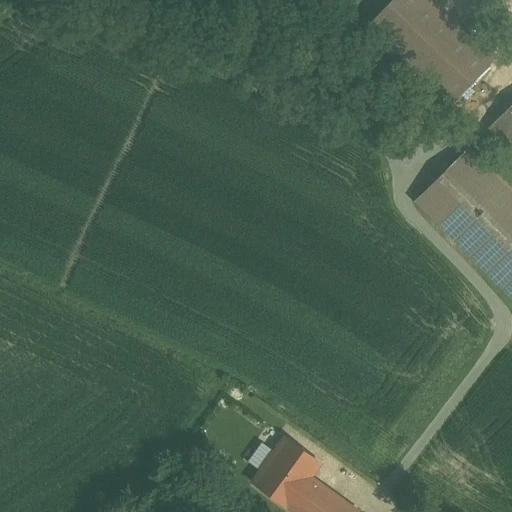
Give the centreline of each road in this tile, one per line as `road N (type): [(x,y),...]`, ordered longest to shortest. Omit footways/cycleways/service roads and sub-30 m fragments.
road 1 (track): [(471,177),(49,0)]
road 2 (track): [(511,310),(394,491)]
road 3 (track): [(511,70),(481,119),(471,177),(511,194)]
